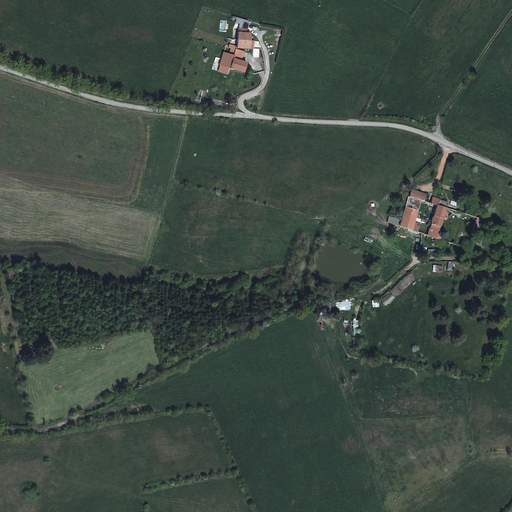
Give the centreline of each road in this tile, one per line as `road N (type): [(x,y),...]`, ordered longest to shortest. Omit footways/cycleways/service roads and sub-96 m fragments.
road 1 (track): [(0,429),(52,427),(290,303),(367,296),(411,260),(511,255)]
road 2 (unclassified): [(511,171),(403,125),(134,105),(0,66)]
